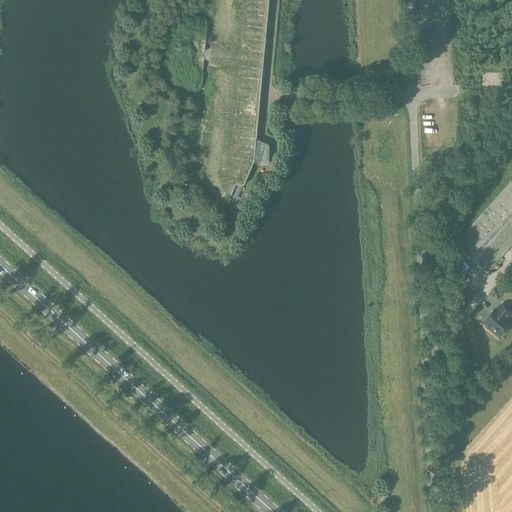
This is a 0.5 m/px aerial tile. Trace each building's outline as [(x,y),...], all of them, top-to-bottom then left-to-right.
[(231,18),(232,15),(233,1),(220,0),(217,31),(230,32),(231,18)] [(239,48),(238,65),(235,94),(235,96),(226,198),(228,198),(229,197),(235,183),(241,184),(242,184),(243,183),(243,182),(253,161),(265,161),(266,160),(267,159),(268,158),(268,156),(268,145),(268,144),(267,143),(266,143),(255,138),(263,47),(264,40),(267,0),(243,0),(242,16),(242,19),(239,48)] [(201,57),(201,56),(202,51),(201,50),(202,38),(203,27),(203,26),(203,25),(202,23),(201,22),(201,21),(200,21),(200,20),(199,20),(198,20),(197,37),(188,36),(185,68),(194,69),(193,86),(194,86),(195,86),(196,85),(196,84),(197,83),(198,82),(199,81),(199,80),(200,69),(201,57)] [(226,64),(238,65),(239,48),(227,47),(210,45),(210,44),(209,33),(208,33),(206,50),(202,51),(201,56),(206,58),(204,74),(205,74),(209,65),(209,63),(226,64)] [(224,101),(224,95),(225,93),(226,79),(217,78),(213,77),(210,108),(223,109),(224,101)] [(194,171),(193,171),(193,165),(192,165),(192,167),(192,171),(190,171),(189,172),(188,172),(187,173),(186,174),(185,176),(185,177),(185,178),(185,179),(185,181),(186,182),(186,183),(188,184),(189,185),(191,185),(192,185),(194,185),(195,185),(196,184),(198,188),(199,189),(200,189),(197,184),(198,183),(199,182),(199,180),(199,178),(199,177),(198,177),(198,179),(197,181),(196,182),(195,183),(194,183),(193,184),(192,184),(191,183),(190,183),(189,182),(188,182),(187,180),(187,179),(187,178),(187,177),(187,176),(187,175),(188,174),(189,173),(190,173),(191,173),(193,172),(194,173),(195,173),(196,174),(197,175),(199,175),(198,174),(197,173),(196,172),(194,171)] [(193,171),(194,171),(196,172),(197,173),(198,174),(199,175),(199,176),(199,177),(199,178),(199,180),(199,182),(198,183),(197,184),(200,189),(202,188),(200,184),(201,182),(202,180),(202,178),(201,176),(201,174),(200,173),(199,172),(198,171),(196,170),(195,169),(195,165),(193,165),(193,171)] [(192,171),(192,167),(190,167),(188,168),(186,168),(185,170),(183,171),(182,173),(182,174),(181,176),(181,178),(181,180),(181,182),(183,184),(184,185),(186,187),(187,188),(190,189),(192,189),(194,189),(197,188),(198,188),(196,184),(195,185),(194,185),(192,185),(191,185),(189,185),(188,184),(186,183),(186,182),(185,181),(185,179),(185,178),(185,177),(185,176),(186,174),(187,173),(188,172),(189,172),(190,171),(192,171)] [(511,180),(455,244),(487,273),(511,244),(511,180)] [(240,185),(235,183),(231,193),(236,195),(240,185)] [(483,322),(500,336),(511,324),(505,319),(511,313),(501,305),(496,311),(494,309),(483,322)]
